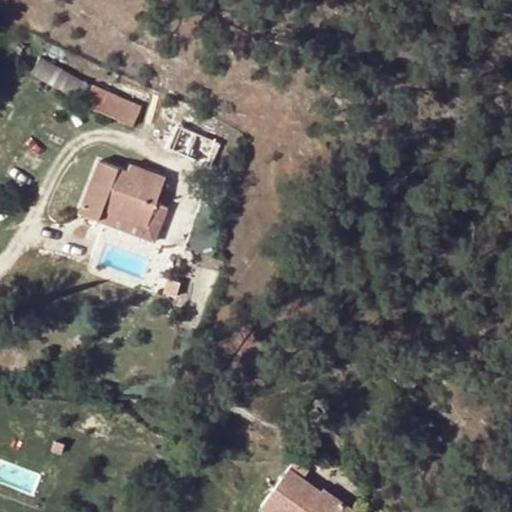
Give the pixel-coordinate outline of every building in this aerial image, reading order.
[(92,90),(140,110),(142,106),(94,85),(92,90)] [(100,110),(133,126),(140,110),(92,90),(86,104),(100,110)] [(188,155),(211,166),(220,144),(198,134),(181,126),(171,148),(188,155)] [(105,206),(148,223),(156,203),(166,177),(132,162),(128,172),(101,160),(81,210),(100,218),(105,206)] [(157,242),(170,208),(156,203),(148,223),(105,206),(100,218),(157,242)] [(354,511),(324,490),(322,493),(290,469),(261,507),(266,511),(354,511)]
